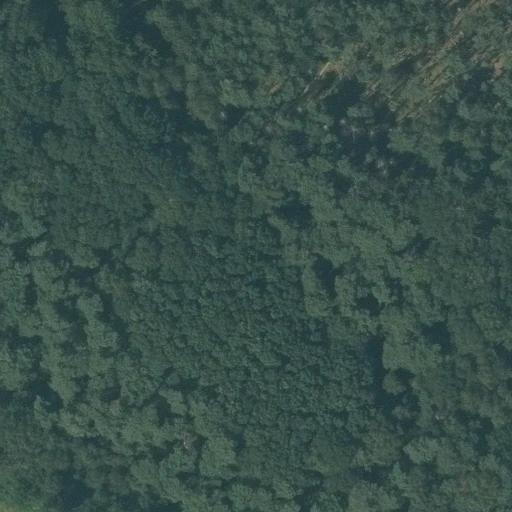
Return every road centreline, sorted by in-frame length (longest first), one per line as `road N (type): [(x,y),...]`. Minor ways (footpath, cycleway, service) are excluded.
road 1 (track): [(0,167),(282,511)]
road 2 (track): [(0,75),(102,13),(145,0)]
